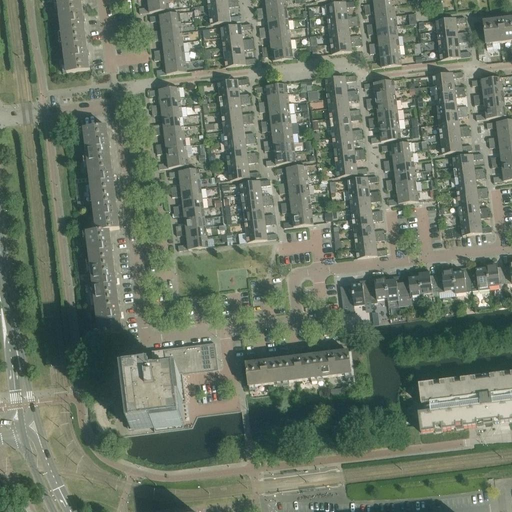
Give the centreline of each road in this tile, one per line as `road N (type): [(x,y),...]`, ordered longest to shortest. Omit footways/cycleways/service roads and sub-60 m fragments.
road 1 (residential): [(223,330),(147,340),(118,105)]
road 2 (residential): [(396,262),(299,274),(291,323),(223,330)]
